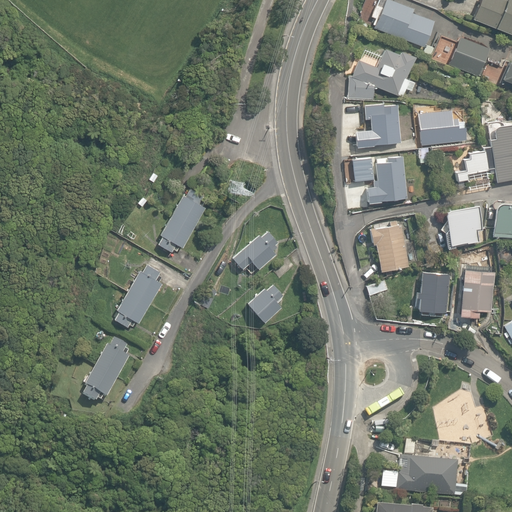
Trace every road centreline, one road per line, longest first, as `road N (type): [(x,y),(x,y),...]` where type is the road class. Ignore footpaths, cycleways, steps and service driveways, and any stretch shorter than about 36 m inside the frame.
road 1 (residential): [(127,403),(241,215),(291,172)]
road 2 (secondary): [(317,0),(285,104),(291,172)]
road 3 (secondary): [(345,337),(346,400),(323,511)]
road 4 (residential): [(345,337),(449,346),(511,382)]
road 5 (secondary): [(291,172),(345,337)]
